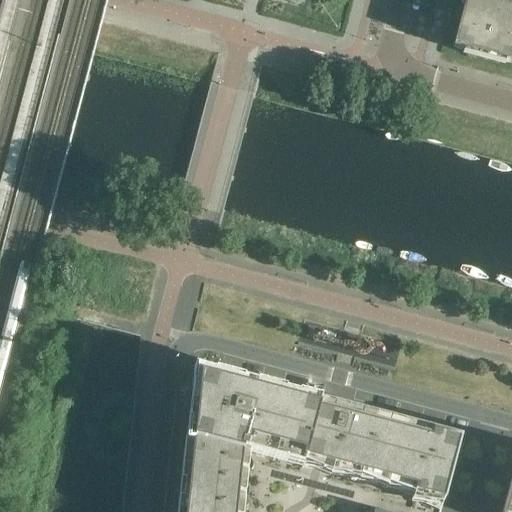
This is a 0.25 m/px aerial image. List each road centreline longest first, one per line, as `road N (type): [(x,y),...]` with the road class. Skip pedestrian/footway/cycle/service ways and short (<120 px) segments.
road 1 (residential): [(498,418),(188,342),(170,374),(155,511)]
road 2 (unclassified): [(397,65),(511,102)]
